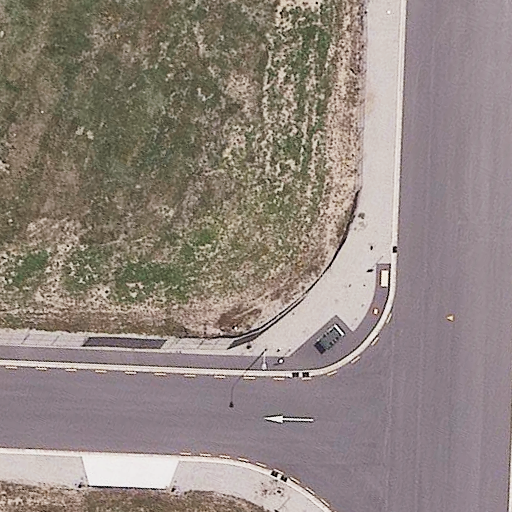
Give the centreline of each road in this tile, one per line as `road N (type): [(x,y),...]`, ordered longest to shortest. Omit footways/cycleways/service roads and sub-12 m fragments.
road 1 (residential): [(452,426),(0,406)]
road 2 (residential): [(452,426),(468,0)]
